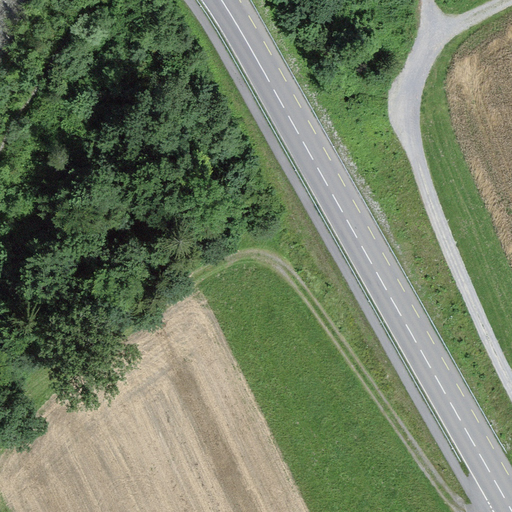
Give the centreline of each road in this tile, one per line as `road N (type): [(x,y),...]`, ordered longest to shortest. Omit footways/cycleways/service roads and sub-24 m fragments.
road 1 (secondary): [(221,0),(511,511)]
road 2 (track): [(427,0),(417,164),(511,396)]
